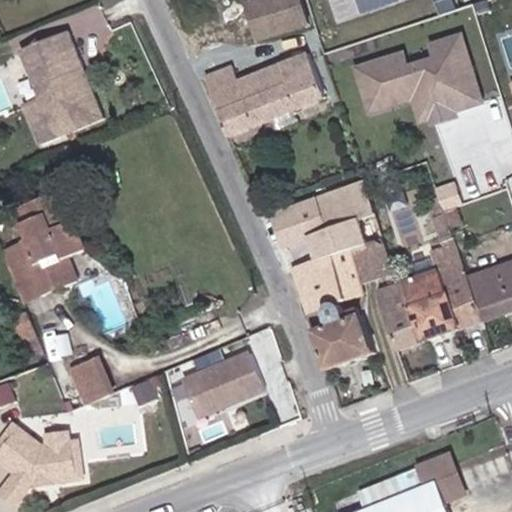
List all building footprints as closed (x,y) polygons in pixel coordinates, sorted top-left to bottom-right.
[(313,0),(266,0),(258,3),(272,41),(321,27),(313,0)] [(78,32),(27,50),(48,102),(32,109),(47,151),(114,121),(78,32)] [(404,54),(352,71),(368,118),(409,104),(417,126),(487,103),(464,34),(427,46),(431,57),(407,65),(404,54)] [(223,65),(201,74),(226,141),(321,104),(302,55),(229,83),(223,65)] [(370,186),(282,218),(326,333),(341,374),(389,357),(371,306),(386,299),(384,293),(408,284),(370,186)] [(62,196),(23,211),(34,243),(8,254),(28,300),(86,281),(79,260),(97,252),(80,209),(70,211),(62,196)] [(439,253),(446,270),(474,330),(511,316),(511,265),(477,279),(449,202),(436,208),(453,249),(439,253)] [(408,284),(384,293),(386,299),(407,354),(474,330),(446,270),(408,284)] [(249,354),(182,381),(197,419),(265,393),(249,354)] [(107,357),(76,369),(92,405),(122,393),(107,357)] [(0,388),(0,404),(13,400),(8,386),(0,388)] [(53,445),(22,423),(1,454),(23,474),(7,496),(26,509),(38,487),(93,483),(87,440),(79,440),(78,434),(52,435),(53,445)] [(432,488),(370,511),(461,511),(459,508),(479,498),(461,453),(422,467),(432,488)]
